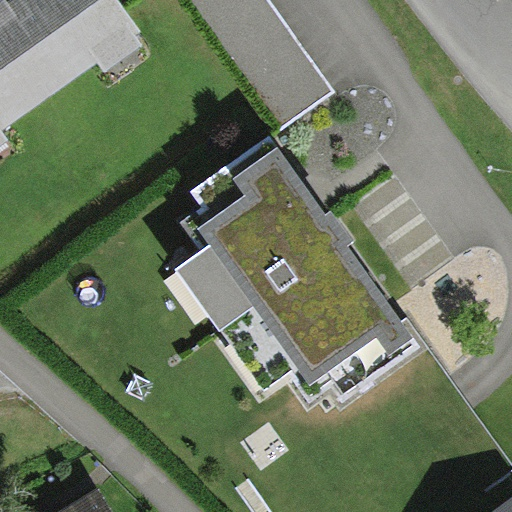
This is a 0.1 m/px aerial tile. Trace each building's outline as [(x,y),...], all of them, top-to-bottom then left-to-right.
[(0,136),(127,45),(94,0),(15,0),(0,11),(0,136)] [(190,0),(285,131),(337,93),(269,0),(190,0)] [(344,408),(420,353),(312,202),(264,137),(181,196),(195,216),(177,229),(199,261),(182,274),(268,394),(289,379),(306,403),(329,387),(344,408)] [(74,511),(103,511),(95,499),(74,511)] [(511,511),(511,500),(495,511),(511,511)]
